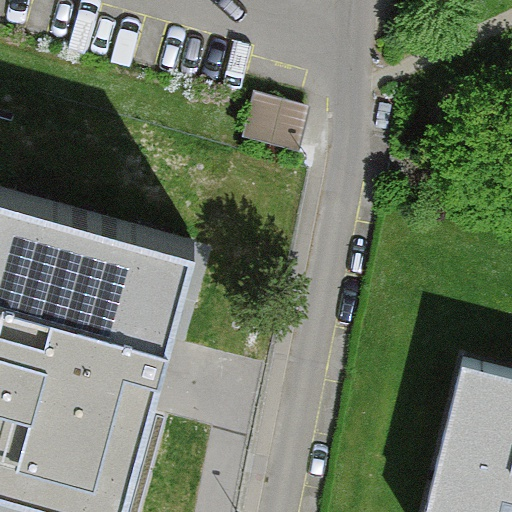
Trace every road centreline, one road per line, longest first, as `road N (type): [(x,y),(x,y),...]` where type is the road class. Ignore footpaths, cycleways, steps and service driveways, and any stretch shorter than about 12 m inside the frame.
road 1 (residential): [(280,511),(338,185),(351,29)]
road 2 (residential): [(351,29),(234,0)]
